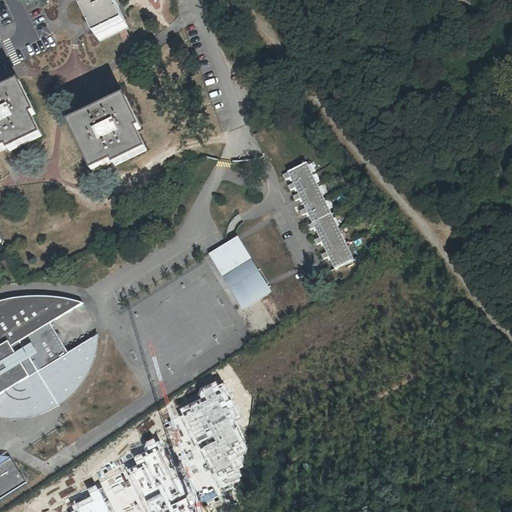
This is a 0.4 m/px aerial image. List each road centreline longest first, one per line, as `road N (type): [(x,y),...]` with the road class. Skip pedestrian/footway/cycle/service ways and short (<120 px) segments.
road 1 (track): [(511,340),(269,32),(224,0)]
road 2 (residential): [(193,0),(239,125)]
